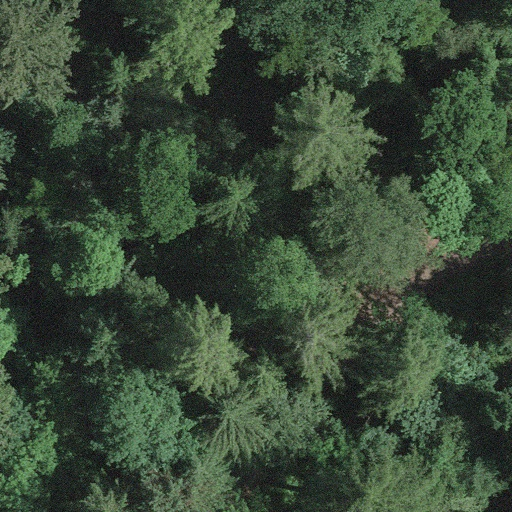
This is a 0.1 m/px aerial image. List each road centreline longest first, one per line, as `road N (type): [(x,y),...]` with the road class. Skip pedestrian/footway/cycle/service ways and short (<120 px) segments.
road 1 (track): [(460,255),(297,146),(149,66),(68,0)]
road 2 (track): [(220,511),(391,313),(511,215)]
